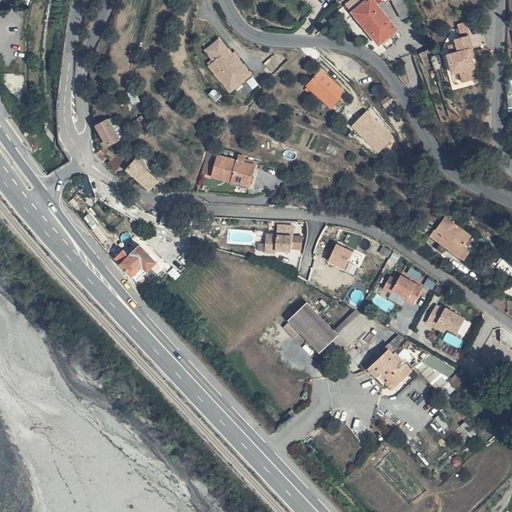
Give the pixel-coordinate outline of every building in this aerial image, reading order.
[(352,11),(369,0),(353,0),(348,3),(352,11)] [(394,33),(375,4),(371,0),(369,0),(352,11),(356,17),(364,29),(375,46),(394,33)] [(410,17),(405,0),(389,0),(399,23),(410,17)] [(476,40),(469,12),(462,15),(465,28),(458,30),(459,34),(462,43),(454,45),(451,46),(456,64),(463,62),(466,74),(480,70),(475,49),(473,41),(476,40)] [(353,37),(364,29),(356,17),(345,24),(353,37)] [(452,36),(454,45),(462,43),(459,34),(452,36)] [(220,80),(228,92),(250,76),(232,53),(231,54),(219,38),(205,49),(214,60),(224,74),(223,78),(220,80)] [(208,64),(220,80),(223,78),(224,74),(214,60),(208,64)] [(307,85),(331,110),(345,96),(321,71),(307,85)] [(379,154),(393,140),(390,137),(369,109),(365,113),(351,127),(379,154)] [(118,139),(103,116),(97,120),(99,123),(93,127),(106,147),(118,139)] [(144,155),(155,165),(162,158),(152,148),(144,155)] [(108,163),(112,157),(102,149),(98,157),(108,163)] [(252,189),(258,167),(244,163),(245,160),(209,150),(200,175),(252,189)] [(137,160),(149,170),(155,165),(144,155),(143,153),(137,160)] [(119,155),(115,159),(123,166),(126,162),(119,155)] [(123,166),(115,159),(112,163),(120,169),(123,166)] [(128,171),(140,180),(149,170),(137,160),(128,171)] [(140,180),(151,189),(159,180),(149,170),(140,180)] [(437,228),(465,247),(471,237),(444,218),(437,228)] [(463,262),(471,251),(465,247),(437,228),(436,227),(429,238),(463,262)] [(300,237),(274,234),(273,244),(272,253),(283,254),(283,251),(298,252),(300,237)] [(337,242),(329,261),(347,268),(355,248),(337,242)] [(146,244),(134,255),(125,264),(138,279),(161,260),(146,244)] [(117,256),(124,265),(125,264),(134,255),(127,248),(117,256)] [(422,288),(415,284),(401,276),(398,281),(391,277),(384,289),(391,293),(393,290),(408,298),(406,301),(414,305),(422,288)] [(329,344),(337,337),(306,303),(286,319),(318,354),(329,344)] [(436,322),(443,309),(435,304),(426,322),(444,332),(446,328),(436,322)] [(455,333),(464,318),(444,307),(443,309),(436,322),(446,328),(455,333)] [(375,323),(363,315),(337,337),(329,344),(338,355),(375,323)] [(421,361),(448,376),(454,370),(401,338),(365,370),(379,387),(384,383),(390,390),(421,361)] [(443,381),(450,389),(464,376),(454,370),(448,376),(443,381)] [(443,381),(439,385),(434,390),(442,398),(448,392),(450,389),(443,381)]
